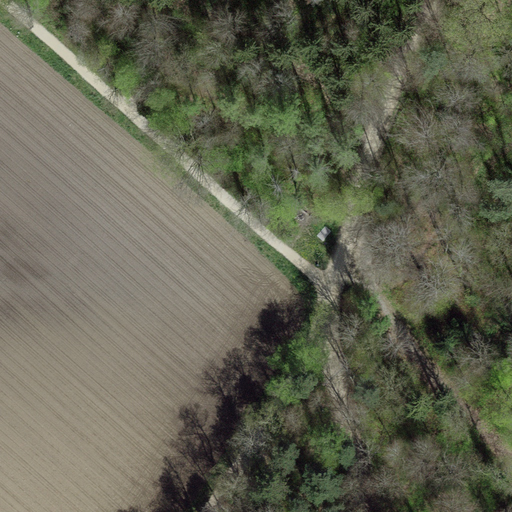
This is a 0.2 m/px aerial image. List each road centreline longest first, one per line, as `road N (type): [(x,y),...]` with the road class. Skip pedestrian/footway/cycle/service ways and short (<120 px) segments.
road 1 (track): [(319,283),(442,0)]
road 2 (track): [(170,511),(319,283)]
road 3 (track): [(319,283),(358,310),(511,461)]
road 4 (track): [(361,511),(319,283)]
